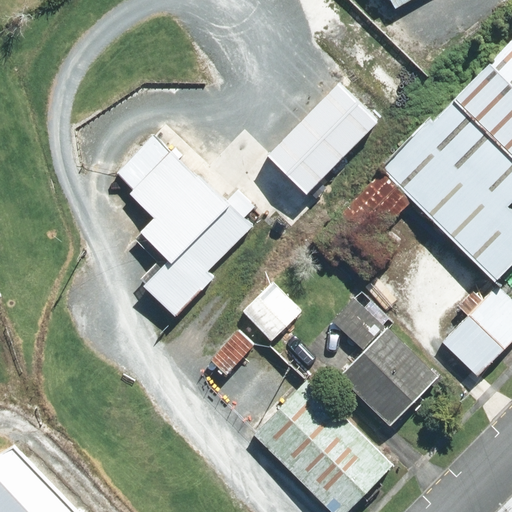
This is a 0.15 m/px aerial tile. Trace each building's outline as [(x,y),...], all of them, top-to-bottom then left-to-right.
[(394,0),(399,8),(413,0),(394,0)] [(39,56),(62,85),(97,57),(75,29),(39,56)] [(459,101),(511,153),(511,46),(462,98),(459,101)] [(372,64),(356,78),(390,118),(407,104),(372,64)] [(511,153),(459,101),(439,121),(435,118),(384,170),(499,283),(511,269),(511,153)] [(217,275),(211,270),(255,222),(176,148),(135,193),(159,215),(146,229),(175,257),(149,285),(180,315),(217,275)] [(385,172),(335,222),(359,245),(408,196),(385,172)] [(276,280),(247,310),(275,338),(305,308),(276,280)] [(462,305),(471,314),(447,339),(482,374),(511,342),(511,295),(501,285),(487,299),(477,290),(462,305)] [(345,374),(395,422),(444,373),(393,324),(390,327),(357,295),(335,318),(368,350),(345,374)] [(306,380),(254,434),(334,511),(345,511),(392,464),(306,380)] [(0,457),(0,511),(77,511),(16,449),(0,457)]
